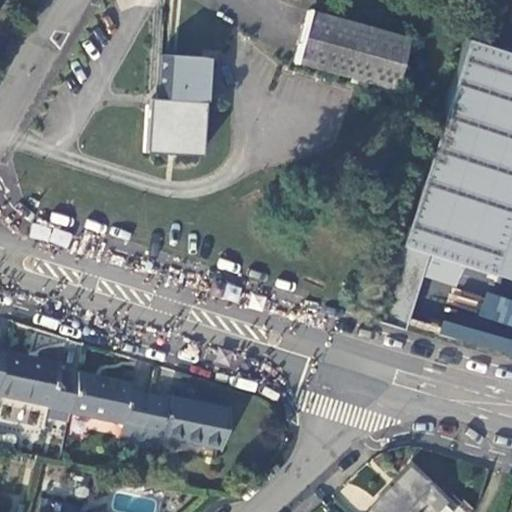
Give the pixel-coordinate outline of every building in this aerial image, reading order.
[(308,14),(294,65),(389,92),(403,42),(308,14)] [(511,55),(459,39),(392,242),(484,272),(501,222),(511,187),(511,55)] [(146,101),(143,154),(198,157),(201,105),(204,105),(206,60),(163,58),(161,102),(146,101)] [(511,187),(501,222),(511,225),(511,187)] [(511,281),(511,225),(501,222),(484,272),(511,281)] [(473,306),(484,272),(392,242),(381,275),(473,306)] [(47,409),(69,414),(75,380),(54,375),(56,366),(5,355),(0,380),(0,394),(48,405),(47,409)] [(131,387),(76,375),(75,380),(69,414),(122,425),(119,442),(139,446),(149,400),(129,396),(131,387)] [(169,404),(149,400),(139,446),(151,448),(153,435),(161,436),(220,449),(228,412),(170,400),(169,404)] [(158,450),(161,436),(153,435),(151,448),(158,450)] [(370,511),(449,511),(442,505),(445,503),(411,469),(369,511),(370,511)]
